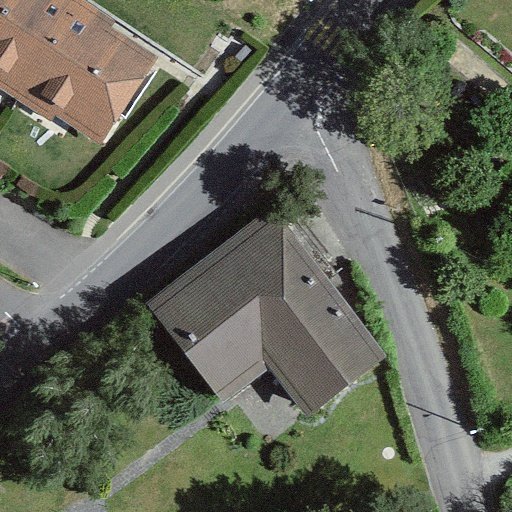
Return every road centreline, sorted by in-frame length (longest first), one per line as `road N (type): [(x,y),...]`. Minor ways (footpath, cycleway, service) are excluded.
road 1 (residential): [(299,99),(417,339),(464,511)]
road 2 (tertiary): [(299,99),(46,343)]
road 3 (tertiary): [(367,0),(299,99)]
